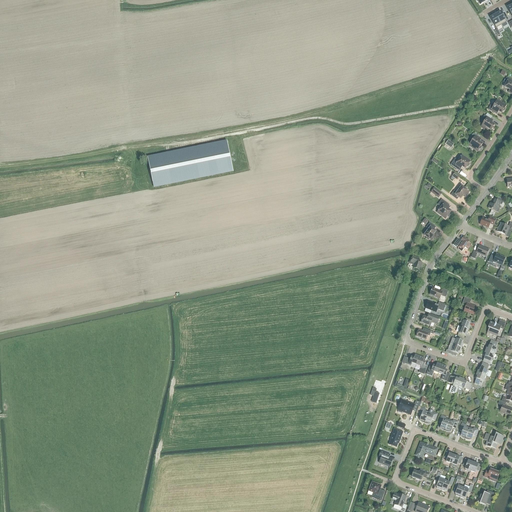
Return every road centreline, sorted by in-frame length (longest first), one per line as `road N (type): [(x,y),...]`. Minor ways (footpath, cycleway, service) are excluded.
road 1 (track): [(258,129),(457,106),(487,59),(511,70)]
road 2 (residential): [(511,318),(486,310),(460,362),(403,340),(431,260),(459,225)]
road 3 (track): [(403,340),(345,511)]
road 4 (residential): [(501,463),(414,430),(395,480)]
